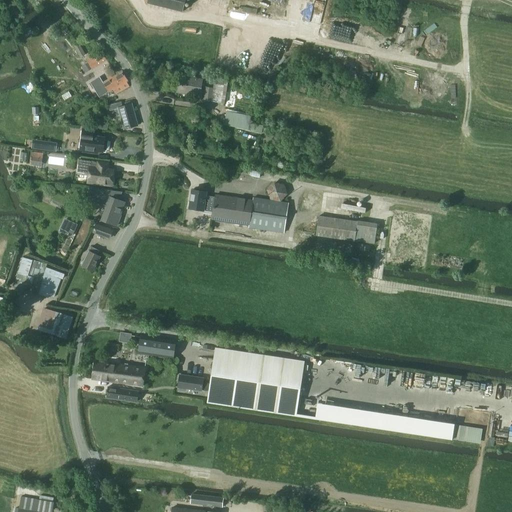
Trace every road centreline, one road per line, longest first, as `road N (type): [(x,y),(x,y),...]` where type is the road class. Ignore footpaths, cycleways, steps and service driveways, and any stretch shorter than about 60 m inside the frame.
road 1 (tertiary): [(107,511),(74,418),(75,357),(135,218),(147,129),(129,72),(65,0)]
road 2 (track): [(467,0),(465,72),(139,8),(138,0)]
